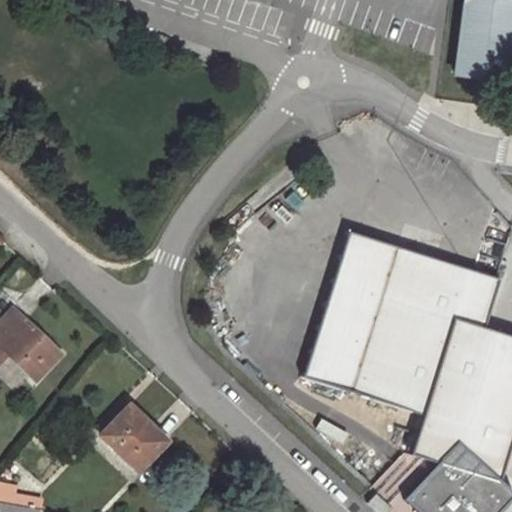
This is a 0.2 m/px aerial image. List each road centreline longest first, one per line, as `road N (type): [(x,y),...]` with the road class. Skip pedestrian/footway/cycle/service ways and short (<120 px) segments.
road 1 (residential): [(303,82),(184,218),(151,305),(136,323)]
road 2 (unclassified): [(136,323),(330,511)]
road 3 (residential): [(511,151),(464,141),(371,89),(303,82)]
road 4 (unclassified): [(0,196),(136,323)]
